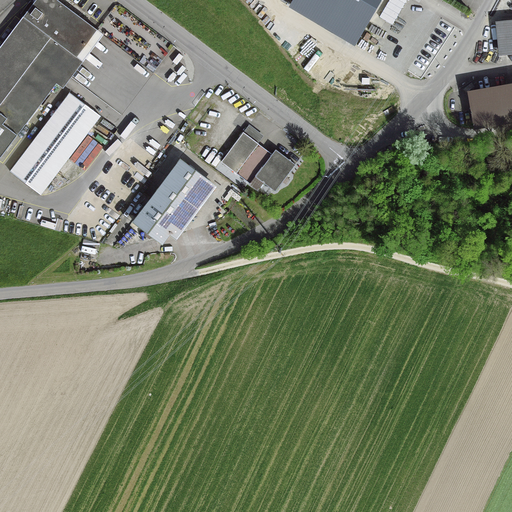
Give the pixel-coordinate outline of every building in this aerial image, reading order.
[(0,156),(96,30),(56,0),(34,0),(0,45),(0,156)] [(378,0),(296,0),(292,7),(354,43),(378,0)] [(511,24),(496,26),(498,51),(511,49),(511,24)] [(474,127),(511,120),(511,84),(468,92),(474,127)] [(9,171),(39,195),(99,116),(68,93),(9,171)] [(257,143),(261,137),(247,126),(242,132),(257,143)] [(294,164),(293,163),(274,149),(271,154),(242,132),(220,162),(256,189),(262,182),(274,191),(294,164)] [(155,238),(169,234),(209,181),(179,159),(132,221),(155,239),(155,238)]
